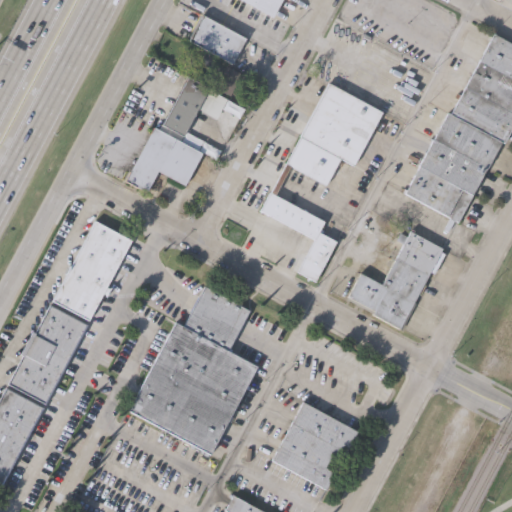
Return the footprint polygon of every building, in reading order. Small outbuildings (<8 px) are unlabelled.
[(278,0),(270,16),(240,0),(278,0)] [(188,38),(201,14),(244,37),(231,62),(188,38)] [(403,192),(445,110),(450,113),(491,33),(511,44),(511,121),(502,141),(499,139),(456,220),(403,192)] [(214,88),(225,66),(241,74),(236,85),(238,86),(236,91),(232,89),(229,96),(214,88)] [(227,98),(216,119),(195,108),(180,135),(159,124),(185,76),(227,98)] [(257,212),(272,182),(274,180),(324,85),(377,113),(349,166),(335,159),(321,185),(287,167),(278,182),(271,197),(320,223),(314,233),(332,243),(312,282),(293,272),(310,240),(257,212)] [(124,180),(152,126),(200,152),(183,184),(156,170),(145,191),(124,180)] [(89,317),(53,298),(94,219),(130,237),(89,317)] [(397,330),(370,316),(372,312),(345,298),(358,273),(379,285),(393,259),(388,256),(396,241),(393,240),(397,233),(405,237),(407,232),(439,249),(438,252),(442,254),(432,273),(428,271),(397,330)] [(207,452),(126,408),(173,321),(181,325),(202,286),(246,310),(225,350),(254,365),(207,452)] [(45,400),(9,381),(23,354),(20,353),(32,329),(36,331),(50,304),(85,322),(45,400)] [(0,398),(6,387),(42,406),(0,484),(0,398)] [(270,460),(300,401),(355,430),(346,447),(341,444),(338,451),(343,454),(337,466),(327,460),(324,466),(333,471),(324,488),(270,460)] [(231,496),(262,511),(227,511),(223,510),(231,496)]
